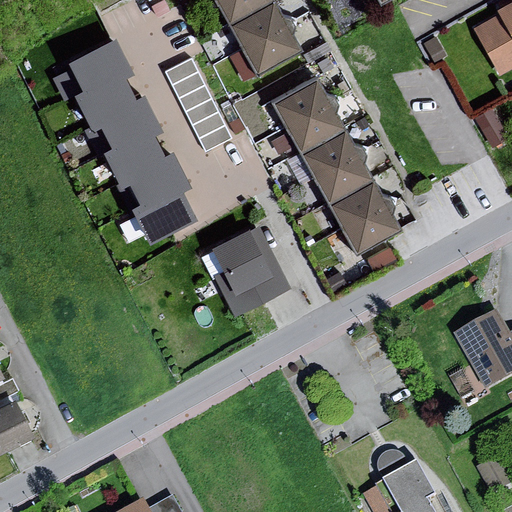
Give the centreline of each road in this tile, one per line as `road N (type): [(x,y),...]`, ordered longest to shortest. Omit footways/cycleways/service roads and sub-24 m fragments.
road 1 (residential): [(511,217),(0,497)]
road 2 (unknown): [(501,223),(434,79)]
